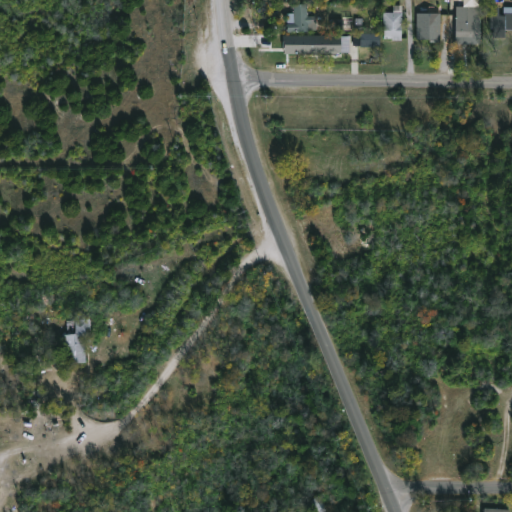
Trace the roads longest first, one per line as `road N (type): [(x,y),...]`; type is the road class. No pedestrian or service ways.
road 1 (tertiary): [(227,0),(233,85),(258,174),(397,511)]
road 2 (residential): [(511,88),(233,85)]
road 3 (residential): [(511,493),(390,493)]
